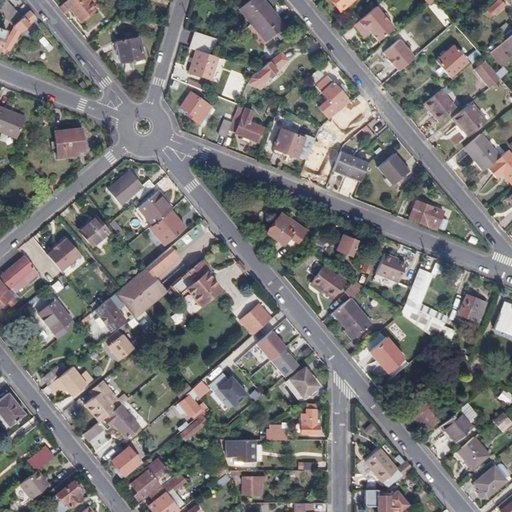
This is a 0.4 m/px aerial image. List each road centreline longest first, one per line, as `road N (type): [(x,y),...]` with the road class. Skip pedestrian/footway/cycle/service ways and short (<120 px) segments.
road 1 (residential): [(511,262),(295,0)]
road 2 (residential): [(511,276),(198,150)]
road 3 (residential): [(183,175),(350,373)]
road 4 (residential): [(124,511),(0,355)]
road 5 (residential): [(350,373),(465,511)]
road 6 (residential): [(130,141),(0,250)]
road 7 (residential): [(340,511),(340,390),(350,373)]
